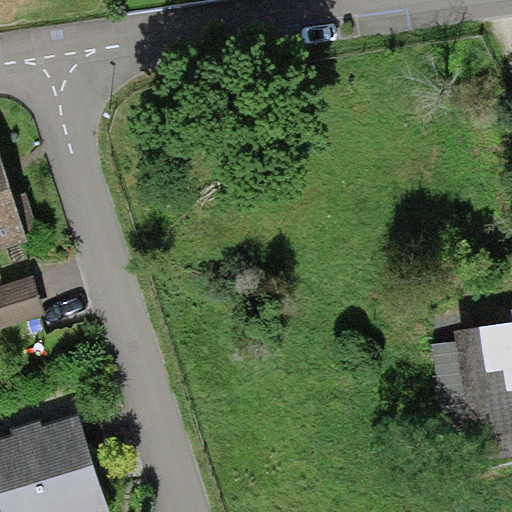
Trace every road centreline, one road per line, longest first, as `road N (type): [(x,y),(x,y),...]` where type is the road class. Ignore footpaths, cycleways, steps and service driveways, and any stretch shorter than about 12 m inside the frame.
road 1 (residential): [(46,58),(183,511)]
road 2 (residential): [(46,58),(449,0)]
